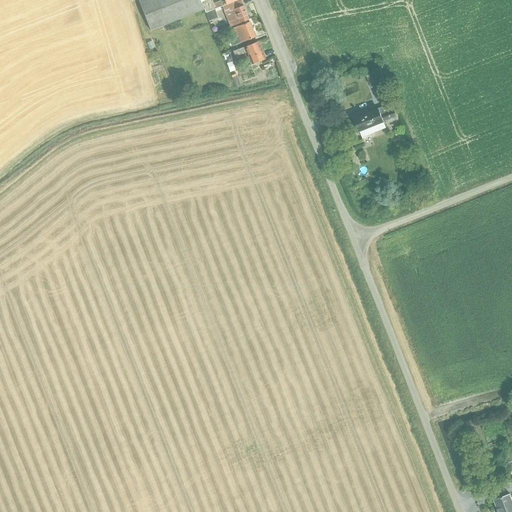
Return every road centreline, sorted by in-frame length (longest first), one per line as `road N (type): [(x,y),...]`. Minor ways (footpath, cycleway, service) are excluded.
road 1 (unclassified): [(460,511),(355,239)]
road 2 (unclassified): [(355,239),(259,0)]
road 3 (unclassified): [(355,239),(511,177)]
